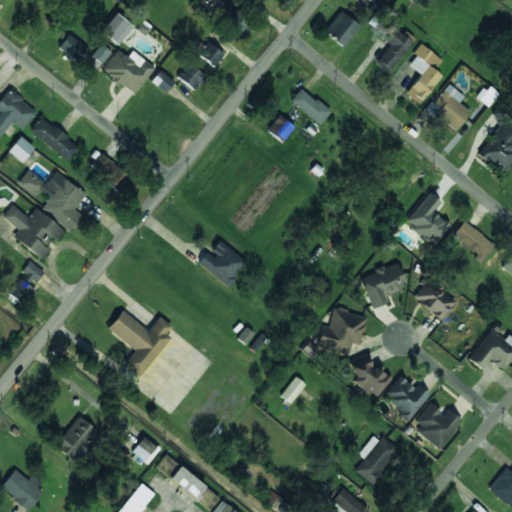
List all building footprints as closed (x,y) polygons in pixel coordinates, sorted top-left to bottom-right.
[(388,8),(379,0),(375,0),(367,8),(378,19),(388,8)] [(245,38),(256,22),(233,6),(221,22),(245,38)] [(342,47),(359,27),(339,11),(323,31),(342,47)] [(100,32),(117,45),(132,26),(115,13),(100,32)] [(411,42),(392,28),(387,35),(383,32),(379,37),(388,45),(374,64),(387,73),(411,42)] [(78,62),(88,45),(66,34),(57,51),(78,62)] [(198,55),(213,67),(223,54),(208,42),(198,55)] [(418,104),(440,76),(433,71),(441,60),(421,45),(406,64),(419,74),(404,93),(418,104)] [(135,53),(129,60),(117,50),(101,69),(132,94),(153,68),(135,53)] [(205,76),(189,63),(177,78),(194,90),(205,76)] [(164,93),(173,82),(159,70),(150,81),(164,93)] [(462,96),(445,83),(425,111),(454,132),(469,111),(457,103),(462,96)] [(289,100),(318,125),(329,112),(300,87),(289,100)] [(0,135),(11,122),(21,129),(36,111),(7,89),(0,98),(0,135)] [(266,130),(281,143),(294,127),(278,115),(266,130)] [(477,156),(503,173),(511,159),(511,122),(503,116),(477,156)] [(29,131),(67,161),(78,147),(40,117),(29,131)] [(33,147),(19,136),(7,152),(21,163),(33,147)] [(89,167),(119,192),(131,179),(100,153),(89,167)] [(69,231),(81,215),(73,209),(84,194),(53,170),(44,183),(26,170),(17,183),(33,196),(36,192),(47,201),(40,210),(69,231)] [(439,202),(427,193),(406,221),(412,226),(410,228),(434,246),(449,225),(431,212),(439,202)] [(34,208),(28,218),(11,205),(1,217),(17,230),(12,237),(39,258),(53,239),(56,241),(64,230),(34,208)] [(450,236),(481,260),(493,244),(462,221),(450,236)] [(226,286),(245,262),(217,239),(197,263),(226,286)] [(511,277),(511,255),(510,254),(499,268),(511,277)] [(406,286),(396,262),(374,270),(375,272),(359,279),(371,309),(386,303),(383,295),(406,286)] [(42,271),(29,263),(19,279),(33,287),(42,271)] [(7,293),(24,306),(35,291),(19,278),(7,293)] [(440,320),(454,302),(425,281),(412,298),(440,320)] [(366,318),(331,307),(319,347),(342,354),(345,343),(357,347),(366,318)] [(147,330),(120,310),(106,329),(132,348),(121,363),(140,377),(169,337),(165,334),(170,326),(157,316),(147,330)] [(252,332),(244,327),(237,340),(245,344),(252,332)] [(467,359),(480,369),(488,359),(502,370),(511,356),(511,347),(489,330),(467,359)] [(365,396),(391,384),(385,371),(376,375),(366,353),(349,361),(365,396)] [(279,397),(290,404),(304,383),(293,376),(279,397)] [(407,419),(429,395),(416,385),(413,388),(399,376),(381,396),(407,419)] [(415,431),(436,449),(461,421),(446,409),(442,415),(429,403),(414,421),(420,426),(415,431)] [(78,464),(100,432),(75,416),(54,448),(78,464)] [(110,459),(123,443),(109,432),(97,448),(110,459)] [(396,448),(371,433),(357,455),(361,458),(352,472),(373,485),(396,448)] [(147,465),(158,449),(142,437),(130,452),(147,465)] [(167,478),(178,466),(165,454),(154,466),(167,478)] [(218,499),(179,465),(169,478),(207,511),(218,499)] [(511,466),(508,471),(504,467),(486,488),(505,504),(511,495),(511,466)] [(36,487),(40,482),(32,475),(27,480),(14,469),(0,484),(0,487),(26,511),(42,492),(36,487)] [(138,511),(154,494),(140,483),(116,511),(138,511)] [(365,511),(367,510),(340,488),(327,505),(334,511),(365,511)] [(278,511),(286,505),(272,490),(263,498),(275,511),(278,511)] [(211,511),(235,511),(221,500),(211,511)]
